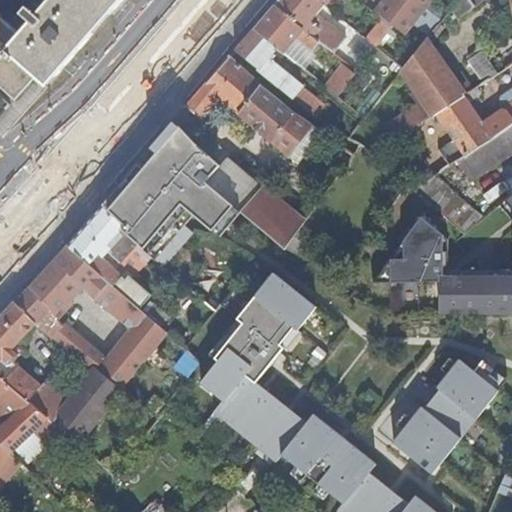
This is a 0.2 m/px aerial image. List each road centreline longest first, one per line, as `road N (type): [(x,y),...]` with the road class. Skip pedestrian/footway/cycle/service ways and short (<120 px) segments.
road 1 (residential): [(0,287),(252,0)]
road 2 (residential): [(159,0),(0,174)]
